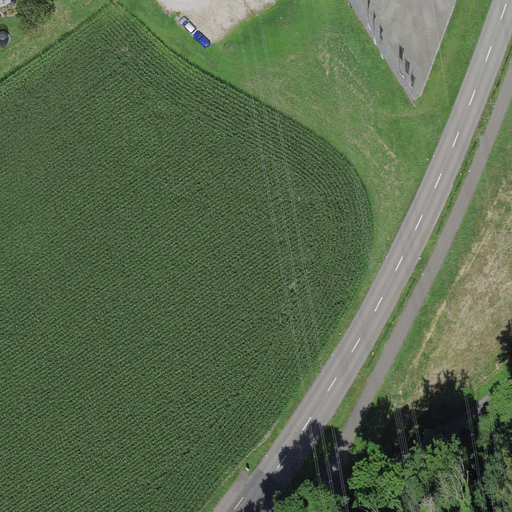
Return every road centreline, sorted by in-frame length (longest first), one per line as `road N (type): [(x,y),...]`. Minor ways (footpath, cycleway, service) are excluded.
road 1 (tertiary): [(256,511),(391,283),(451,154),(505,0)]
road 2 (track): [(330,511),(511,386)]
